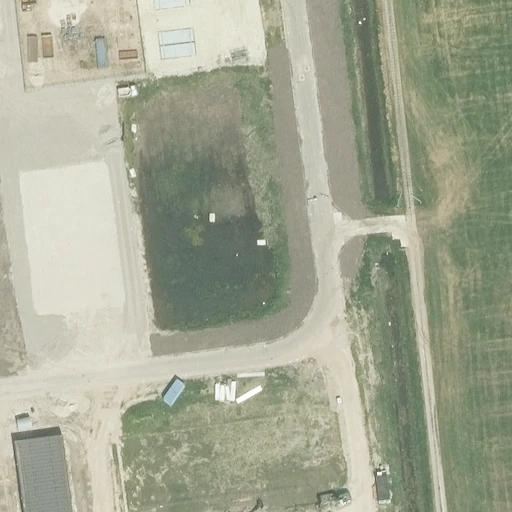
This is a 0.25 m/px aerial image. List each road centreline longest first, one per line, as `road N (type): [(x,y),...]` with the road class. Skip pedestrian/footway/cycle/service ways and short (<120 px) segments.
road 1 (unclassified): [(293,0),(330,300),(322,322),(286,352),(0,391)]
road 2 (track): [(442,511),(411,222),(323,234)]
